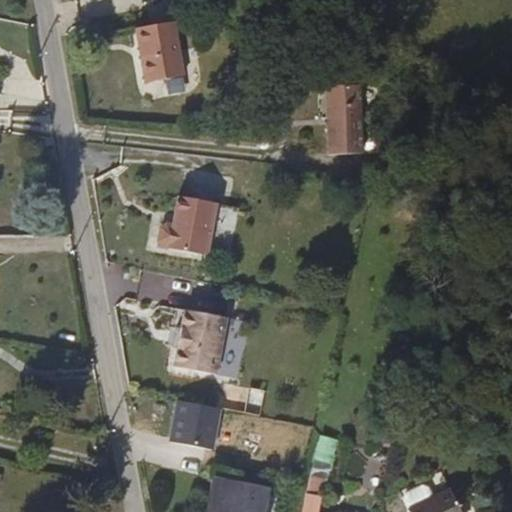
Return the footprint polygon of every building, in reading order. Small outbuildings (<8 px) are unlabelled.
[(170,47),(131,54),(142,112),(180,105),(170,47)] [(349,110),(314,112),(318,181),(352,179),(349,110)] [(159,276),(195,280),(197,263),(204,263),(209,228),(170,224),(167,247),(155,250),(153,262),(158,267),(159,276)] [(186,340),(177,398),(219,405),(229,347),(186,340)] [(207,477),(214,434),(173,427),(166,470),(207,477)] [(471,511),(456,480),(412,501),(417,511),(471,511)] [(267,511),(269,503),(271,495),(249,491),(247,500),(224,496),(220,511),(267,511)] [(279,511),(280,506),(269,503),(267,511),(279,511)]
